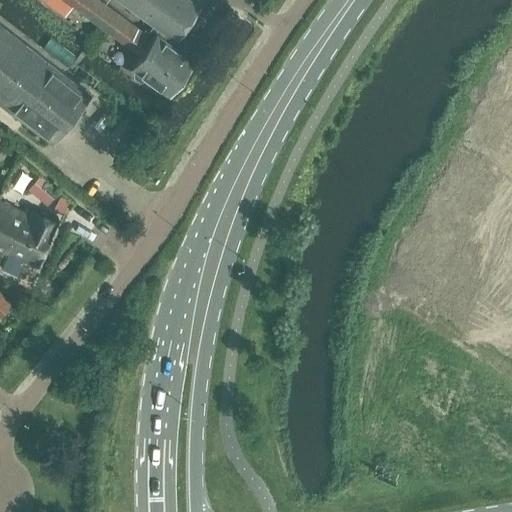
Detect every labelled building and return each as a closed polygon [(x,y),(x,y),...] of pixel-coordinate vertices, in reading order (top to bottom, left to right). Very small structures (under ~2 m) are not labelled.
[(166,35),(152,25),(148,31),(145,28),(144,30),(102,0),(46,0),(66,14),(73,4),(141,53),(132,65),(135,67),(135,74),(141,78),(147,76),(169,92),(194,58),(165,37),(166,35)] [(121,0),(153,24),(152,25),(166,35),(168,33),(175,38),(200,5),(193,0),(121,0)] [(0,100),(53,142),(91,93),(0,22),(0,100)] [(46,181),(42,186),(55,197),(59,191),(46,181)] [(0,200),(0,248),(8,252),(2,267),(18,274),(24,260),(38,266),(57,219),(28,207),(25,212),(0,200)] [(0,313),(10,303),(0,292),(0,313)]
